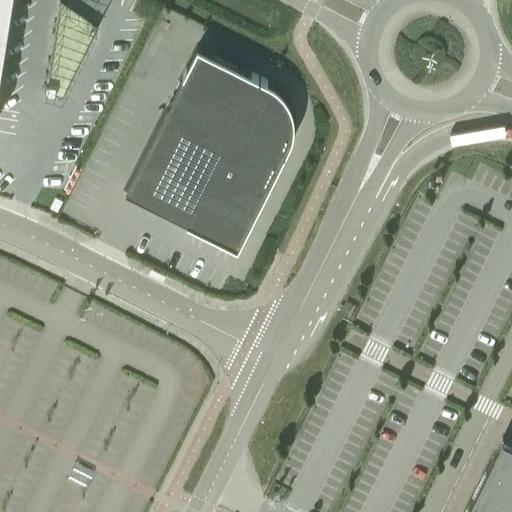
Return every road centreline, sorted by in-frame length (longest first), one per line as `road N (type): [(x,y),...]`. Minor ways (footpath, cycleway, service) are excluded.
road 1 (unclassified): [(0,224),(275,357)]
road 2 (tertiary): [(358,205),(447,135),(511,131)]
road 3 (unclassified): [(275,357),(300,326),(358,205)]
road 4 (unclassified): [(198,511),(275,357)]
